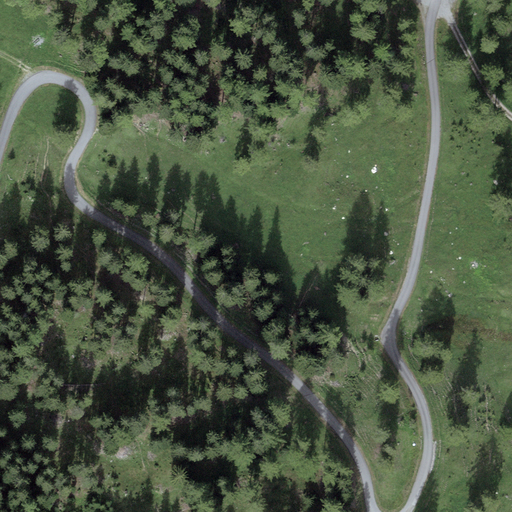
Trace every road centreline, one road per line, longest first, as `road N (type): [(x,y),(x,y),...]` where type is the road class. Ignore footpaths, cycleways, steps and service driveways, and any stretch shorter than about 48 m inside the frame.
road 1 (track): [(374,511),(356,454),(306,391),(225,323),(163,256),(74,198),(70,165),(91,117),(76,87),(52,76),(32,83),(14,105),(0,150)]
road 2 (track): [(435,0),(431,170),(391,334),(427,428),(425,466),(406,511)]
road 3 (track): [(511,117),(493,99),(451,21),(433,8)]
